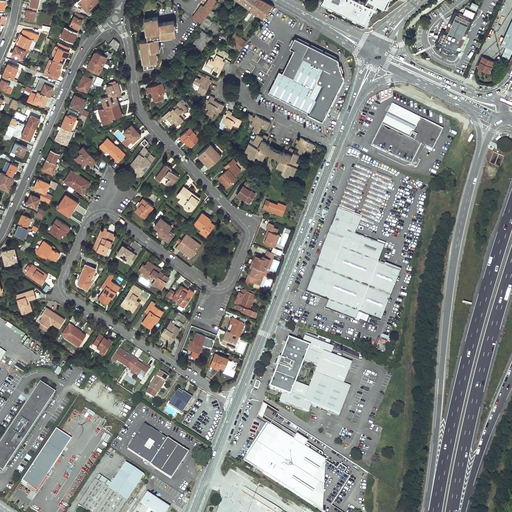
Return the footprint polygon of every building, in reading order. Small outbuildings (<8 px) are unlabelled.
[(39,0),(30,0),(29,5),(28,5),(27,9),(35,10),(37,11),(39,0)] [(97,0),(77,0),(70,9),(76,11),(80,13),(81,9),(77,7),(81,4),(87,10),(97,0)] [(215,0),(207,0),(203,6),(201,5),(192,17),(201,23),(210,11),(212,8),(216,3),(217,2),(215,0)] [(255,0),(237,0),(247,7),(243,14),(246,16),(251,9),(255,0)] [(272,5),(262,0),(255,0),(251,9),(246,16),(244,18),(249,23),(257,13),(263,17),(272,5)] [(321,0),(321,1),(339,9),(343,0),(321,0)] [(366,0),(366,1),(363,0),(343,0),(339,9),(343,11),(346,13),(353,16),(357,18),(366,22),(368,18),(374,6),(373,5),(375,0),(378,2),(386,6),(388,2),(389,0),(366,0)] [(466,8),(463,13),(473,18),(475,12),(466,8)] [(35,10),(27,9),(25,18),(34,20),(35,10)] [(469,22),(454,54),(457,55),(473,19),(454,10),(445,30),(441,29),(434,45),(437,46),(442,35),(444,36),(453,17),(454,15),(469,22)] [(68,27),(77,31),(78,31),(79,27),(78,27),(82,19),(81,18),(83,15),(80,13),(76,11),(74,15),(68,27)] [(210,11),(201,23),(198,27),(204,31),(211,22),(212,19),(212,18),(215,14),(210,11)] [(454,54),(469,22),(454,15),(453,17),(444,36),(442,35),(437,46),(440,48),(439,50),(447,54),(446,55),(448,56),(449,54),(452,55),(453,53),(454,54)] [(158,16),(145,18),(149,38),(140,39),(145,65),(155,64),(154,60),(159,59),(157,49),(161,48),(159,36),(177,33),(175,19),(159,22),(158,16)] [(511,49),(511,18),(500,44),(511,50),(511,49)] [(68,27),(65,26),(60,36),(72,42),(77,31),(68,27)] [(21,34),(19,33),(15,42),(19,43),(29,48),(33,39),(36,40),(38,35),(32,32),(22,30),(21,34)] [(210,37),(202,31),(192,45),(201,51),(210,37)] [(237,32),(235,31),(233,33),(230,38),(242,46),(245,41),(236,34),(237,32)] [(119,43),(114,38),(109,43),(116,50),(119,43)] [(298,41),(296,40),(295,42),(291,48),(290,50),(293,51),(295,52),(283,75),(280,74),(269,95),(309,113),(309,114),(311,115),(311,114),(322,120),(324,121),(325,119),(331,107),(332,105),(330,104),(326,102),(332,91),(335,93),(334,95),(336,96),(338,94),(337,93),(343,82),(345,80),(344,77),(343,78),(341,73),(342,72),(341,69),(340,70),(338,65),(339,65),(339,62),(336,61),(336,62),(325,56),(325,55),(323,54),(322,55),(311,49),(311,48),(309,47),(298,41)] [(29,48),(19,43),(17,46),(16,46),(13,54),(25,59),(29,48)] [(54,56),(53,59),(62,63),(63,63),(66,57),(67,57),(70,51),(68,51),(70,47),(59,43),(58,46),(56,46),(54,47),(52,53),(53,56),(54,56)] [(95,49),(91,58),(103,63),(107,55),(95,49)] [(223,58),(216,55),(213,61),(208,59),(206,65),(213,68),(211,73),(218,77),(225,62),(222,60),(223,58)] [(493,63),(481,57),(476,67),(488,73),(493,63)] [(103,63),(91,58),(87,67),(99,72),(103,63)] [(62,63),(53,59),(53,60),(50,59),(45,70),(44,74),(56,79),(57,75),(58,76),(61,70),(59,70),(62,63)] [(2,75),(3,75),(14,80),(19,68),(8,63),(2,75)] [(17,81),(14,80),(3,75),(0,81),(0,87),(4,89),(3,91),(10,94),(13,88),(9,86),(10,83),(16,85),(17,81)] [(83,75),(78,87),(87,92),(93,79),(83,75)] [(104,78),(97,75),(94,82),(100,85),(104,78)] [(205,77),(201,75),(199,79),(195,77),(192,83),(199,87),(197,92),(204,95),(212,80),(209,79),(210,77),(206,75),(205,77)] [(35,90),(37,91),(49,96),(50,96),(55,87),(54,86),(55,84),(40,77),(35,90)] [(119,87),(117,81),(115,82),(115,80),(108,82),(108,84),(106,85),(109,94),(101,97),(104,107),(118,102),(116,96),(121,94),(119,87)] [(166,97),(161,82),(147,86),(149,92),(151,91),(152,96),(154,101),(166,97)] [(49,96),(37,91),(36,93),(31,91),(31,92),(27,101),(37,106),(38,103),(45,106),(49,96)] [(86,99),(75,94),(70,105),(80,109),(82,110),(86,99)] [(214,98),(211,96),(208,101),(206,100),(205,104),(206,105),(205,109),(208,110),(206,115),(213,118),(216,110),(221,113),(225,105),(214,100),(214,98)] [(178,100),(161,116),(164,119),(165,118),(168,120),(171,124),(173,122),(176,125),(185,117),(182,114),(187,109),(183,104),(185,102),(181,98),(179,100),(178,100)] [(19,101),(13,99),(10,106),(16,109),(17,106),(19,101)] [(118,102),(104,107),(98,109),(103,123),(112,121),(111,118),(122,115),(119,106),(118,102)] [(381,123),(371,144),(381,149),(380,152),(404,163),(411,163),(415,165),(417,164),(420,158),(418,157),(424,145),(432,149),(442,128),(419,117),(391,103),(389,107),(387,107),(388,109),(381,123)] [(232,112),(228,110),(226,115),(224,114),(222,118),(224,119),(222,123),(226,124),(224,128),(230,131),(233,124),(238,127),(242,119),(231,114),(232,112)] [(26,123),(35,127),(40,116),(31,112),(26,123)] [(252,115),(248,113),(246,118),(250,120),(250,121),(251,122),(250,125),(254,127),(252,131),(258,134),(261,127),(267,130),(270,122),(255,115),(254,117),(252,116),(252,115)] [(76,118),(66,114),(61,126),(71,130),(76,118)] [(12,118),(5,133),(11,136),(18,121),(12,118)] [(26,123),(21,135),(30,139),(35,127),(26,123)] [(137,129),(132,124),(124,131),(133,141),(141,134),(137,129)] [(73,131),(61,126),(55,139),(67,144),(73,131)] [(195,134),(189,126),(179,136),(182,139),(186,143),(187,142),(190,146),(198,138),(194,135),(195,134)] [(272,139),(264,135),(263,137),(258,134),(254,141),(250,139),(244,151),(248,153),(247,154),(255,158),(256,155),(262,159),(266,152),(279,158),(276,165),(283,169),(282,171),(289,175),(290,173),(294,175),(299,163),(295,161),(299,154),(298,154),(294,152),(295,150),(285,146),(282,151),(269,145),(272,139)] [(116,145),(107,137),(100,145),(106,151),(108,149),(116,157),(115,158),(116,159),(118,161),(126,153),(117,144),(116,145)] [(316,145),(301,138),(300,140),(298,139),(296,143),(298,144),(296,148),(300,149),(298,154),(299,154),(304,157),(308,149),(313,152),(316,145)] [(26,147),(14,142),(11,150),(23,155),(26,147)] [(221,154),(210,142),(198,154),(202,159),(209,165),(221,154)] [(97,160),(83,146),(79,150),(81,151),(74,158),(83,167),(88,162),(92,166),(94,163),(97,160)] [(156,155),(144,147),(130,164),(131,170),(132,176),(142,174),(156,155)] [(60,152),(51,148),(47,159),(55,162),(60,152)] [(504,156),(493,152),(489,164),(501,167),(504,156)] [(242,166),(233,157),(224,165),(227,167),(217,176),(222,180),(227,186),(233,179),(236,176),(235,175),(239,170),(238,170),(242,166)] [(57,163),(46,159),(42,168),(53,173),(57,163)] [(8,169),(5,174),(13,177),(16,170),(17,171),(19,166),(7,161),(5,167),(8,169)] [(171,167),(165,162),(155,176),(160,180),(165,174),(168,177),(165,181),(170,185),(178,175),(173,171),(170,168),(171,167)] [(356,163),(339,207),(353,213),(370,169),(357,163),(356,163)] [(92,181),(72,168),(65,180),(70,184),(68,187),(73,190),(75,187),(84,193),(87,189),(92,181)] [(5,174),(0,171),(0,187),(9,192),(15,178),(13,177),(5,174)] [(377,171),(360,215),(362,216),(375,221),(391,177),(377,171)] [(42,191),(41,194),(51,199),(52,195),(46,192),(47,189),(46,188),(48,183),(38,178),(34,187),(42,191)] [(58,182),(51,179),(48,186),(55,189),(58,182)] [(248,185),(243,182),(234,196),(237,199),(241,202),(243,200),(247,203),(253,194),(246,189),(248,185)] [(192,194),(182,187),(176,196),(179,198),(176,202),(183,206),(183,209),(186,211),(189,211),(198,199),(192,194)] [(36,207),(40,198),(31,194),(27,203),(36,207)] [(78,201),(66,194),(58,206),(70,213),(74,207),(78,201)] [(153,204),(142,196),(136,204),(137,205),(134,209),(138,212),(144,217),(153,204)] [(284,205),(276,202),(275,204),(263,199),(260,207),(265,209),(280,215),(284,205)] [(339,207),(338,207),(306,291),(310,292),(327,299),(324,307),(359,320),(362,312),(381,319),(400,269),(378,260),(386,242),(378,239),(377,241),(355,233),(362,216),(360,215),(353,213),(339,207)] [(206,215),(201,211),(193,222),(201,227),(199,229),(206,234),(214,224),(211,222),(212,220),(208,217),(209,217),(206,215)] [(22,214),(17,225),(18,225),(28,229),(32,219),(22,214)] [(71,227),(57,217),(52,225),(53,226),(50,230),(60,237),(63,233),(65,235),(67,231),(71,227)] [(171,224),(160,217),(154,225),(160,229),(158,232),(162,235),(168,239),(173,231),(168,228),(171,224)] [(271,224),(267,222),(265,228),(268,229),(265,236),(263,243),(267,245),(265,249),(266,250),(273,252),(275,247),(273,247),(277,234),(274,233),(276,228),(271,226),(271,224)] [(18,225),(14,235),(25,240),(30,230),(28,229),(18,225)] [(106,230),(106,228),(103,227),(102,229),(100,228),(97,235),(98,236),(96,241),(93,248),(106,253),(109,245),(110,245),(115,233),(106,230)] [(201,243),(186,232),(176,245),(183,250),(191,256),(201,243)] [(56,246),(45,239),(39,248),(37,247),(35,250),(46,257),(48,254),(56,259),(58,256),(61,252),(54,248),(56,246)] [(126,246),(122,244),(117,252),(124,257),(123,258),(131,263),(137,253),(130,248),(131,247),(129,246),(127,245),(126,246)] [(17,261),(14,247),(0,250),(0,255),(3,255),(5,264),(17,261)] [(263,257),(267,258),(268,259),(270,260),(273,252),(266,250),(263,257)] [(251,259),(249,264),(249,265),(266,271),(267,267),(265,266),(268,259),(267,258),(263,257),(253,253),(251,259)] [(151,263),(147,260),(144,265),(142,264),(139,268),(144,271),(143,272),(150,277),(152,274),(156,277),(153,282),(162,288),(169,276),(166,274),(159,270),(160,268),(151,263)] [(47,274),(32,264),(28,264),(24,272),(26,273),(25,275),(40,285),(43,279),(47,274)] [(95,268),(84,264),(80,276),(78,281),(77,283),(78,284),(78,285),(80,285),(81,285),(86,288),(92,280),(90,279),(95,268)] [(265,274),(266,271),(249,265),(247,272),(244,279),(258,284),(262,273),(265,274)] [(116,274),(112,271),(102,286),(105,288),(99,297),(103,300),(108,303),(114,293),(115,294),(121,285),(112,279),(116,274)] [(184,286),(179,283),(174,291),(170,288),(166,295),(171,298),(172,296),(180,302),(179,304),(184,307),(192,294),(187,291),(189,289),(184,286)] [(133,284),(121,304),(127,307),(133,311),(139,302),(143,305),(148,297),(140,292),(142,289),(133,284)] [(35,293),(33,289),(16,295),(22,313),(32,310),(29,300),(36,297),(35,293)] [(262,296),(241,289),(240,292),(238,292),(236,298),(234,303),(235,304),(234,308),(246,312),(245,314),(254,317),(262,296)] [(156,303),(152,300),(145,311),(148,313),(142,322),(146,325),(151,328),(156,320),(157,320),(163,311),(154,305),(156,303)] [(51,310),(45,307),(40,315),(41,316),(38,320),(40,321),(37,325),(45,330),(51,322),(59,327),(64,319),(51,310)] [(245,319),(239,317),(238,319),(231,316),(229,320),(228,323),(232,324),(229,331),(234,333),(237,334),(239,335),(245,319)] [(174,322),(170,320),(166,326),(165,326),(161,332),(162,332),(160,336),(162,337),(170,342),(179,327),(173,323),(174,322)] [(76,328),(68,323),(61,334),(78,345),(85,334),(76,328)] [(12,325),(11,328),(23,335),(25,332),(12,325)] [(234,333),(229,331),(226,330),(223,337),(221,342),(235,347),(239,335),(237,334),(236,337),(232,336),(234,333)] [(206,335),(195,331),(193,339),(191,338),(188,345),(191,346),(190,349),(193,350),(191,354),(194,355),(197,356),(199,352),(200,353),(206,335)] [(107,337),(102,335),(102,336),(98,334),(92,343),(96,345),(95,346),(100,350),(99,352),(102,354),(111,340),(107,337)] [(306,334),(302,344),(309,347),(289,397),(283,395),(280,402),(309,414),(312,405),(340,416),(351,387),(344,384),(352,363),(330,355),(333,348),(316,341),(317,338),(306,334)] [(309,347),(302,344),(288,339),(268,389),(283,395),(289,397),(309,347)] [(124,369),(131,359),(128,357),(127,358),(125,357),(124,356),(125,355),(118,350),(110,361),(114,363),(114,362),(124,369)] [(228,357),(214,352),(210,364),(213,365),(218,367),(218,366),(221,367),(221,366),(224,368),(228,357)] [(131,359),(124,369),(129,372),(128,373),(140,381),(147,370),(139,364),(138,366),(136,365),(134,363),(135,362),(131,359)] [(163,374),(159,371),(148,387),(145,392),(152,397),(155,392),(156,392),(167,376),(163,374)] [(54,391),(39,381),(0,440),(0,469),(2,471),(54,391)] [(138,394),(142,386),(138,384),(134,392),(138,394)] [(183,393),(177,389),(167,404),(180,413),(190,397),(183,393)] [(295,435),(270,419),(267,424),(266,423),(245,454),(246,455),(243,459),(324,511),(326,511),(350,476),(344,473),(346,468),(339,464),(337,468),(321,457),(323,455),(323,454),(323,453),(322,453),(307,442),(307,441),(307,440),(297,434),(296,434),(295,435)] [(163,436),(144,423),(134,439),(132,438),(129,443),(130,444),(128,448),(150,463),(150,464),(171,478),(188,451),(167,437),(168,437),(164,435),(163,436)] [(73,439),(57,429),(22,481),(38,491),(73,439)] [(117,511),(143,473),(125,461),(111,482),(99,474),(79,505),(89,511),(117,511)] [(163,511),(168,505),(145,490),(130,511),(142,511),(146,506),(155,511),(163,511)]
